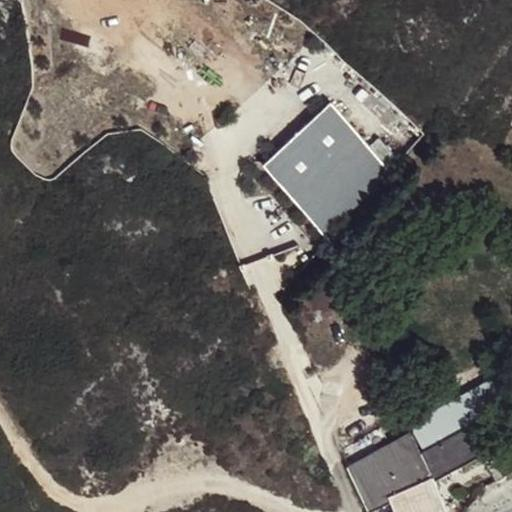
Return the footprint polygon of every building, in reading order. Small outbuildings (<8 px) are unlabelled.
[(332,94),(260,155),(326,232),(398,172),(332,94)] [(338,267),(298,294),(315,318),(317,322),(337,308),(353,298),(359,294),(338,267)] [(304,325),(315,318),(298,294),(287,300),(304,325)] [(358,306),(353,298),(337,308),(341,316),(358,306)] [(407,425),(410,433),(421,453),(469,427),(479,446),(491,439),(511,426),(511,392),(501,373),(407,425)] [(510,474),(511,472),(511,426),(491,439),(510,474)] [(419,454),(358,487),(367,511),(379,511),(392,506),(394,511),(448,511),(433,480),(477,455),(464,428),(419,454)] [(351,465),(358,487),(419,454),(410,434),(351,465)]
